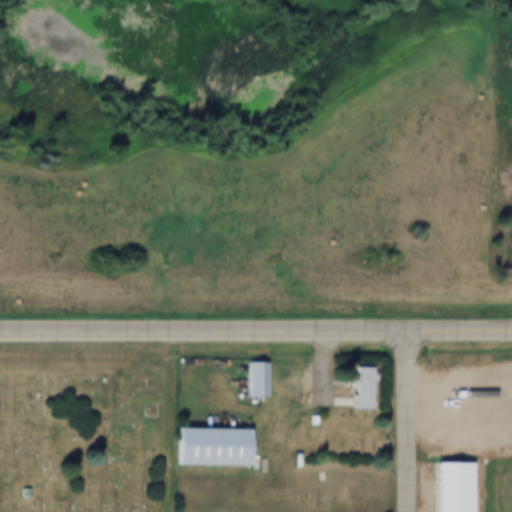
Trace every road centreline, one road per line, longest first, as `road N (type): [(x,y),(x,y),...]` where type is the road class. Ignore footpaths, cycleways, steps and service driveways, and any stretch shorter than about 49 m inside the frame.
road 1 (secondary): [(120,325),(511,325)]
road 2 (residential): [(410,325),(410,511)]
road 3 (secondary): [(0,325),(120,325)]
